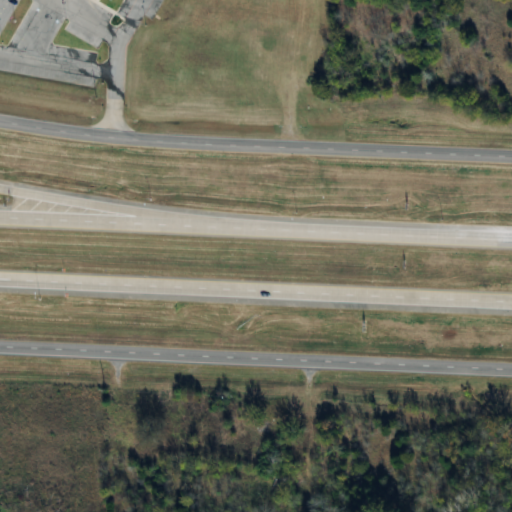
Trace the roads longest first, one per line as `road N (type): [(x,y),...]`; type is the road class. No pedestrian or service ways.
road 1 (secondary): [(511,156),(178,142),(0,120)]
road 2 (secondary): [(0,347),(511,370)]
road 3 (motorway): [(13,279),(511,301)]
road 4 (motorway): [(511,240),(208,227)]
road 5 (motorway): [(208,227),(0,190)]
road 6 (motorway): [(208,227),(0,217)]
